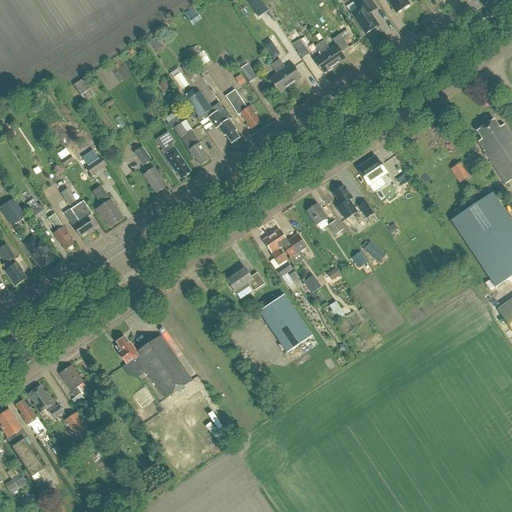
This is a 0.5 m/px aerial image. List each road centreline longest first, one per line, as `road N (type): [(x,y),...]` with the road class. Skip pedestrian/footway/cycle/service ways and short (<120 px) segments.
road 1 (residential): [(146,292),(511,43)]
road 2 (secondary): [(116,245),(480,0)]
road 3 (residential): [(0,392),(146,292)]
road 4 (secondary): [(0,325),(116,245)]
